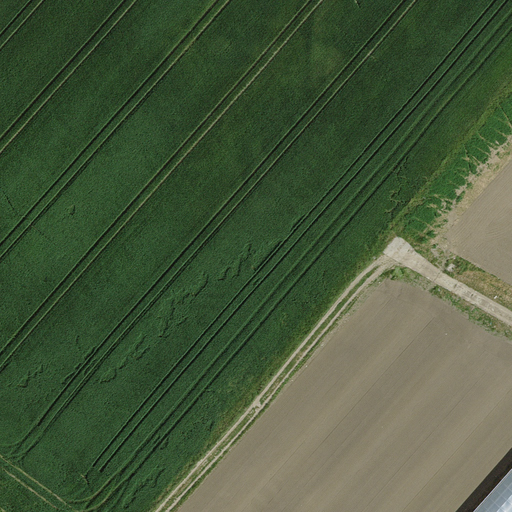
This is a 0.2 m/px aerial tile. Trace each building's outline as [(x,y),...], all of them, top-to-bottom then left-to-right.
[(511,195),(511,121),(409,235),(446,269),(511,195)] [(511,278),(511,206),(460,264),(496,296),(511,278)] [(233,511),(428,298),(397,270),(175,511),(233,511)] [(309,511),(476,329),(444,299),(249,511),(309,511)] [(386,511),(511,375),(511,348),(492,331),(327,511),(386,511)] [(462,511),(511,458),(511,391),(401,511),(462,511)]
